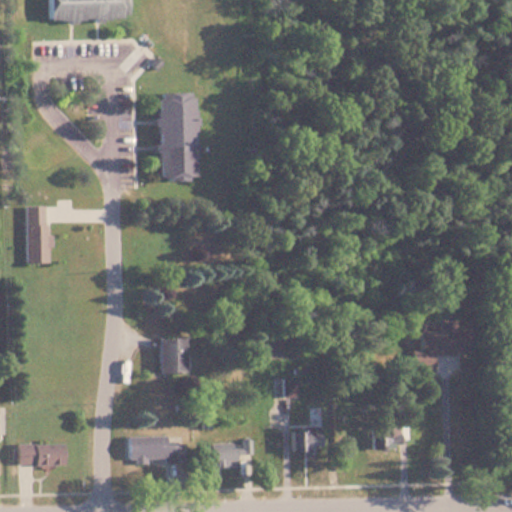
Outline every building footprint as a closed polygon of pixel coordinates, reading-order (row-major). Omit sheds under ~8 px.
[(41,0),(41,21),(122,20),(121,0),(41,0)] [(191,92),(150,93),(153,178),(193,177),(191,92)] [(21,206),(21,263),(44,263),(44,206),(21,206)] [(415,331),(415,351),(406,351),(406,373),(427,373),(427,351),(461,351),(461,329),(453,329),(453,321),(437,321),(437,331),(415,331)] [(153,339),(153,374),(181,374),(181,339),(153,339)] [(280,396),(293,396),(293,380),(280,380),(280,396)] [(366,450),(396,448),(395,438),(402,437),(402,430),(396,430),(396,424),(364,426),(366,450)] [(314,428),(284,428),(284,453),(314,453),(314,428)] [(122,437),(122,460),(169,460),(169,437),(122,437)] [(205,463),(237,463),(237,444),(205,444),(205,463)] [(59,445),(12,445),(12,465),(59,465),(59,445)]
